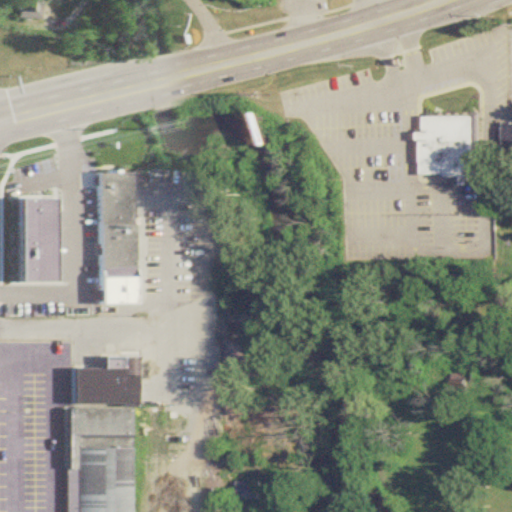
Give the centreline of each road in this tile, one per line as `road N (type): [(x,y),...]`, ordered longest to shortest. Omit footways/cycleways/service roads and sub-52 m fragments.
road 1 (secondary): [(174,79),(319,44),(451,0)]
road 2 (secondary): [(144,87),(0,122)]
